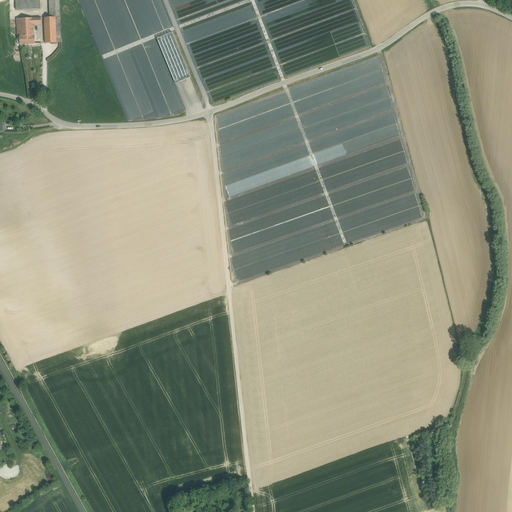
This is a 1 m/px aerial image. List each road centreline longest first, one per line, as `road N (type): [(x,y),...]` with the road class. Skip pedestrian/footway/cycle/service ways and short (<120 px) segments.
road 1 (unclassified): [(252,511),(209,111)]
road 2 (unclassified): [(511,16),(485,4),(436,10),(376,48),(209,111)]
road 3 (unclassified): [(209,111),(81,126),(0,94)]
